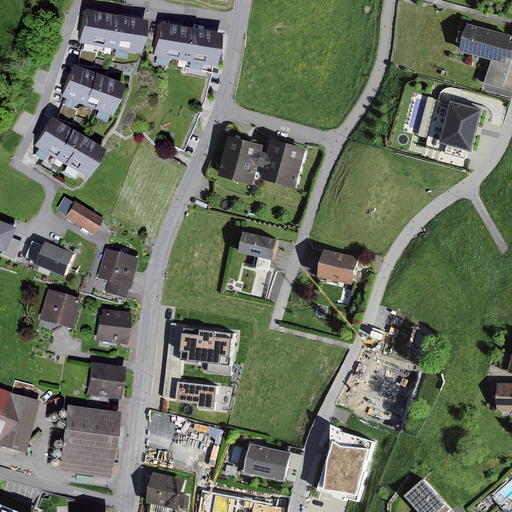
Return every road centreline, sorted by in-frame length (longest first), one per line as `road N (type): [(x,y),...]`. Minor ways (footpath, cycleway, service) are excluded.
road 1 (residential): [(297,511),(316,442),(393,254),(411,229),(493,161),(511,120)]
road 2 (residential): [(220,109),(153,280),(127,504)]
road 3 (residential): [(336,142),(273,326)]
road 4 (residential): [(336,142),(383,69),(395,0)]
road 5 (residential): [(127,504),(0,471)]
road 6 (residential): [(220,109),(336,142)]
